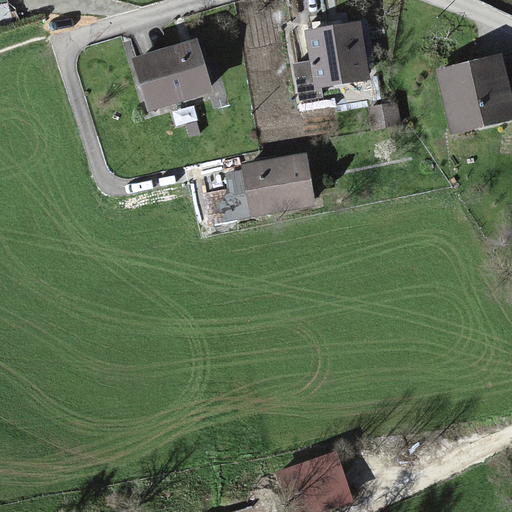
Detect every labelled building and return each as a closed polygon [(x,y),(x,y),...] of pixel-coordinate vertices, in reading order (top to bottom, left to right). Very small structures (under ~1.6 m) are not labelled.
[(366,78),(356,24),(309,32),(314,62),(295,65),(301,99),(320,96),(318,86),(366,78)] [(199,44),(139,62),(153,107),(213,89),(199,44)] [(496,59),(433,73),(446,130),(509,116),(496,59)] [(307,160),(241,173),(249,210),(315,197),(307,160)] [(327,461),(271,478),(280,511),(315,511),(340,505),(327,461)]
